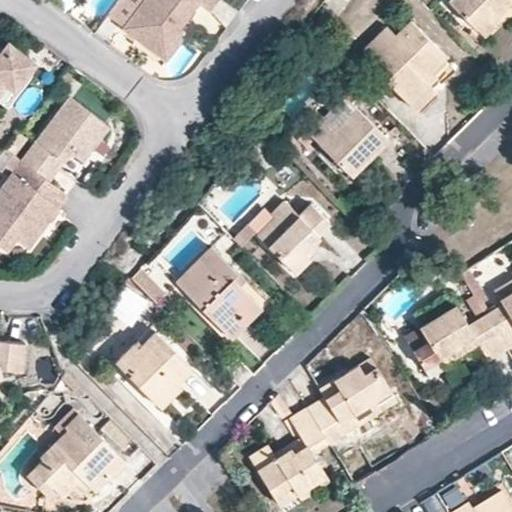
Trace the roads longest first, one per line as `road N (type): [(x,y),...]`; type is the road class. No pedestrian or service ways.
road 1 (residential): [(133,511),(391,255),(404,202),(511,99)]
road 2 (residential): [(0,294),(55,286),(182,125)]
road 3 (residential): [(182,125),(17,0)]
road 4 (residential): [(511,425),(370,511)]
road 5 (residential): [(182,125),(278,0)]
